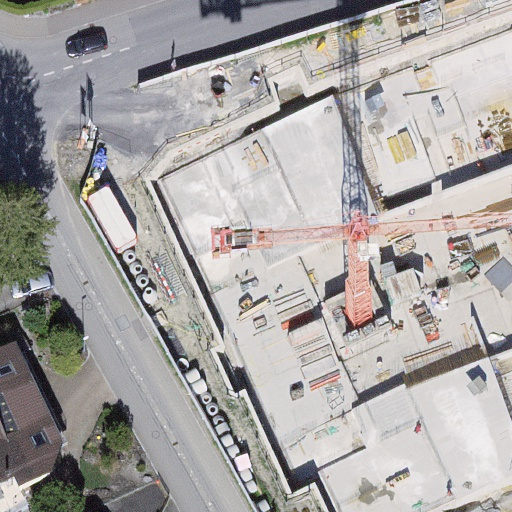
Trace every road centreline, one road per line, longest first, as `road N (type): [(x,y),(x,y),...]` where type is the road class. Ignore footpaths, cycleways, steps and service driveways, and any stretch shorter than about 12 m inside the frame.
road 1 (residential): [(222,511),(0,108)]
road 2 (residential): [(276,0),(0,82)]
